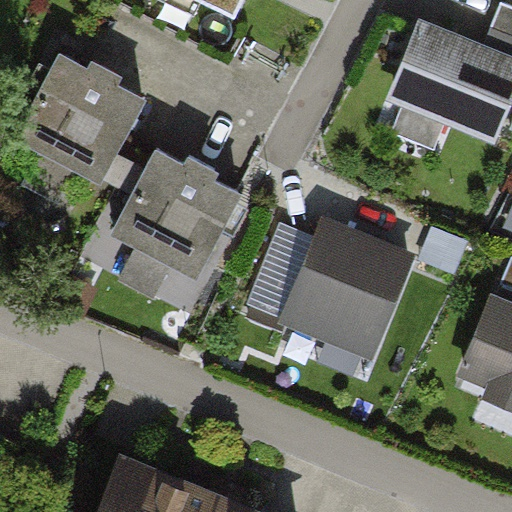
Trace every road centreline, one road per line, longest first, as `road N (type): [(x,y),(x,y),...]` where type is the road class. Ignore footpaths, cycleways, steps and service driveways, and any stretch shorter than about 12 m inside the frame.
road 1 (residential): [(0,312),(483,511)]
road 2 (residential): [(360,0),(271,175)]
